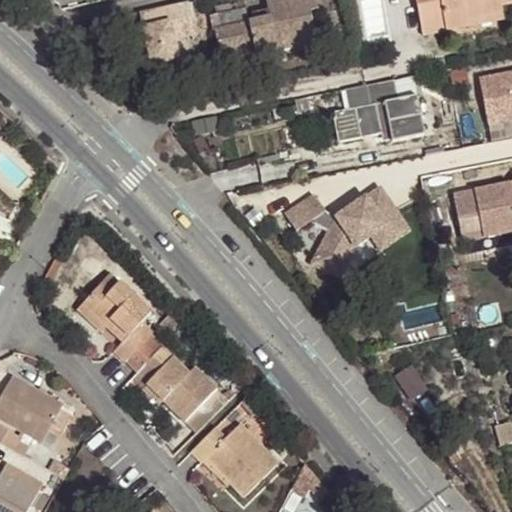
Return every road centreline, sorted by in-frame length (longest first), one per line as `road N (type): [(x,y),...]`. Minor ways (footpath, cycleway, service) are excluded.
road 1 (secondary): [(430,511),(249,293),(111,145)]
road 2 (secondary): [(92,163),(394,511)]
road 3 (residential): [(0,317),(47,347),(184,511)]
road 4 (unknown): [(181,181),(393,146)]
road 5 (residential): [(0,303),(92,163)]
road 6 (secondary): [(111,145),(0,35)]
road 7 (unknown): [(19,31),(148,0)]
road 8 (secondary): [(0,73),(92,163)]
